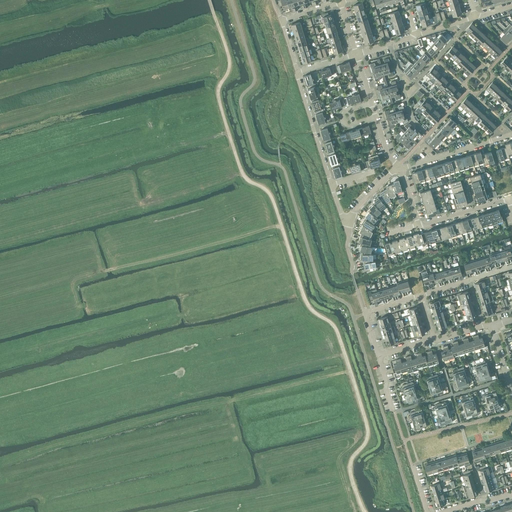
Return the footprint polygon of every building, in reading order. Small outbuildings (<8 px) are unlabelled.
[(289,7),(286,0),(282,0),(281,0),(278,0),(279,6),(282,5),(284,9),(286,9),(286,8),(289,7)] [(416,8),(417,10),(426,8),(424,2),(416,5),(417,8),(416,8)] [(354,8),(355,11),(364,8),(362,3),(353,5),(354,8)] [(356,13),(357,16),(365,14),(364,8),(355,11),(356,14),(356,13)] [(460,9),(451,11),(453,17),(462,14),(461,11),(460,9)] [(390,13),(391,19),(400,16),(399,13),(398,10),(390,13)] [(323,17),(324,22),(333,20),(332,17),(331,14),(323,17)] [(357,19),(358,22),(367,19),(365,14),(357,16),(358,19),(357,19)] [(429,18),(420,21),(421,23),(422,26),(431,23),(429,18)] [(359,24),(360,27),(369,24),(367,19),(358,22),(359,24)] [(292,28),(293,30),(302,27),(300,22),(291,25),(292,28)] [(465,30),(469,34),(476,27),(474,25),(475,24),(472,22),(465,30)] [(361,30),(362,33),(371,30),(369,24),(360,27),(361,30)] [(403,26),(394,29),(396,34),(405,31),(404,29),(403,26)] [(294,33),(295,36),(303,33),(302,27),(293,30),(293,33),(294,33)] [(469,34),(473,37),(480,29),(478,27),(477,28),(476,27),(469,34)] [(473,37),(476,41),(483,34),(481,32),(482,31),(480,29),(473,37)] [(363,35),(364,38),(372,35),(371,30),(362,33),(362,35),(363,35)] [(295,39),(296,41),(305,38),(303,33),(295,36),(296,38),(295,39)] [(441,34),(438,38),(444,44),(448,40),(441,34)] [(476,41),(480,44),(488,36),(485,34),(485,35),(483,34),(476,41)] [(511,39),(504,34),(500,38),(507,44),(511,39)] [(372,35),(364,38),(365,41),(364,41),(365,44),(374,41),(372,35)] [(480,44),(484,47),(491,40),(489,39),(490,38),(488,36),(480,44)] [(297,44),(298,46),(307,44),(305,38),(296,41),(297,44)] [(438,38),(434,42),(440,48),(444,44),(438,38)] [(484,47),(488,51),(495,43),(493,41),(492,42),(491,40),(484,47)] [(434,42),(430,46),(437,52),(440,48),(434,42)] [(488,51),(491,54),(498,47),(496,46),(497,45),(495,43),(488,51)] [(299,49),(299,52),(308,49),(307,44),(298,46),(299,49)] [(341,45),(332,48),(334,53),(343,51),(342,48),(341,45)] [(449,58),(450,56),(457,49),(455,48),(456,47),(454,45),(445,55),(449,58)] [(437,52),(430,46),(426,50),(433,56),(437,52)] [(498,47),(491,54),(495,58),(503,50),(500,48),(500,49),(498,47)] [(301,55),(301,57),(310,55),(308,49),(299,52),(300,55),(301,55)] [(450,56),(454,60),(461,52),(459,50),(458,51),(457,49),(450,56)] [(454,60),(458,63),(464,56),(463,55),(464,54),(461,52),(454,60)] [(424,53),(420,57),(427,63),(431,59),(424,53)] [(310,55),(301,57),(302,60),(303,63),(312,60),(310,55)] [(458,63),(462,67),(469,59),(467,57),(466,58),(464,56),(458,63)] [(500,63),(504,67),(511,59),(509,56),(509,57),(507,56),(500,63)] [(420,57),(417,61),(423,67),(427,63),(420,57)] [(380,65),(382,70),(391,67),(388,58),(384,60),(385,63),(381,64),(380,65)] [(462,67),(465,70),(472,63),(470,62),(471,61),(469,59),(462,67)] [(370,64),(372,73),(382,70),(380,65),(381,64),(380,61),(378,62),(379,65),(375,66),(374,63),(370,64)] [(417,61),(413,65),(419,71),(423,67),(417,61)] [(351,69),(349,62),(336,66),(338,73),(344,71),(345,72),(348,71),(348,70),(351,69)] [(411,63),(407,67),(416,75),(419,71),(413,65),(411,63)] [(472,63),(465,70),(464,72),(468,76),(477,66),(474,64),(473,65),(472,63)] [(320,71),(322,78),(325,77),(325,78),(329,77),(329,76),(335,74),(332,67),(320,71)] [(383,77),(383,78),(385,78),(384,74),(388,73),(389,77),(394,75),(391,67),(382,70),(383,75),(382,75),(383,77)] [(416,75),(407,67),(403,71),(412,79),(416,75)] [(426,75),(430,79),(437,71),(436,70),(436,69),(434,67),(426,75)] [(383,77),(382,75),(383,75),(382,70),(372,73),(375,81),(380,80),(379,78),(383,77)] [(430,79),(434,82),(442,74),(439,72),(438,73),(437,71),(430,79)] [(304,76),(307,86),(314,84),(313,81),(314,81),(313,77),(311,77),(310,74),(304,76)] [(434,82),(438,86),(445,79),(444,77),(444,76),(442,74),(434,82)] [(438,86),(442,90),(450,81),(447,79),(446,80),(445,79),(438,86)] [(387,87),(389,92),(398,89),(395,81),(391,82),(392,86),(388,87),(387,87)] [(442,90),(446,93),(453,86),(452,85),(452,84),(450,81),(442,90)] [(486,89),(490,93),(496,86),(495,84),(495,83),(493,81),(486,89)] [(377,86),(379,95),(389,92),(387,87),(388,87),(387,84),(385,84),(386,87),(382,89),(381,85),(377,86)] [(446,93),(450,97),(458,89),(455,86),(454,87),(453,86),(446,93)] [(490,93),(493,96),(501,88),(498,86),(498,87),(496,86),(490,93)] [(311,99),(317,97),(317,94),(318,93),(317,89),(315,90),(314,87),(308,89),(311,99)] [(493,96),(497,100),(504,93),(502,91),(503,90),(501,88),(493,96)] [(398,89),(389,92),(390,97),(389,97),(390,101),(392,100),(391,97),(395,96),(396,99),(400,98),(398,89)] [(458,89),(450,97),(454,101),(461,93),(460,92),(460,91),(458,89)] [(389,92),(379,95),(382,104),(387,102),(385,99),(389,97),(390,97),(389,92)] [(497,100),(501,103),(508,95),(506,93),(505,94),(504,93),(497,100)] [(346,98),(348,105),(361,101),(359,94),(356,95),(355,94),(352,95),(352,96),(346,98)] [(501,103),(505,107),(511,100),(509,98),(510,97),(508,95),(501,103)] [(459,105),(463,109),(470,102),(468,100),(469,99),(467,97),(459,105)] [(311,101),(315,111),(321,109),(320,106),(322,106),(320,102),(319,102),(318,99),(311,101)] [(329,103),(332,110),(344,106),(342,99),(336,101),(336,100),(332,101),(333,102),(329,103)] [(418,107),(422,111),(429,104),(428,103),(429,102),(426,99),(418,107)] [(463,109),(467,112),(474,104),(472,102),(472,103),(470,102),(463,109)] [(422,111),(427,115),(434,107),(431,105),(429,104),(422,111)] [(467,112),(471,116),(477,109),(476,107),(477,106),(474,104),(467,112)] [(395,112),(396,117),(406,114),(403,105),(398,107),(399,110),(396,112),(395,112)] [(427,115),(431,119),(438,112),(436,111),(437,110),(434,107),(427,115)] [(384,111),(387,120),(396,117),(395,112),(396,112),(395,109),(393,109),(394,112),(390,113),(389,110),(384,111)] [(471,116),(475,119),(482,111),(480,109),(479,110),(477,109),(471,116)] [(475,119),(478,123),(485,115),(483,114),(484,113),(482,111),(475,119)] [(322,112),(315,114),(318,124),(325,122),(324,119),(326,119),(324,115),(323,115),(322,112)] [(438,112),(431,119),(435,123),(443,115),(440,112),(439,113),(438,112)] [(397,122),(398,125),(400,125),(399,122),(402,121),(404,124),(408,122),(406,114),(396,117),(398,122),(397,122)] [(478,123),(482,126),(489,118),(487,116),(487,117),(485,115),(478,123)] [(393,123),(397,122),(398,122),(396,117),(387,120),(390,128),(394,127),(393,123)] [(450,118),(446,122),(454,129),(458,125),(450,118)] [(482,126),(486,129),(492,122),(491,121),(492,120),(489,118),(482,126)] [(446,122),(442,126),(451,133),(454,129),(446,122)] [(492,122),(486,129),(490,133),(497,125),(495,123),(494,124),(492,122)] [(404,132),(408,136),(415,129),(409,123),(405,126),(408,129),(405,131),(404,132)] [(369,125),(359,129),(361,135),(364,135),(364,136),(368,134),(368,133),(371,132),(369,125)] [(439,130),(445,136),(447,137),(451,133),(442,126),(439,130)] [(323,140),(330,138),(329,135),(331,135),(329,131),(328,131),(327,128),(320,130),(323,140)] [(359,129),(349,132),(351,138),(354,138),(355,139),(358,137),(358,136),(361,135),(359,129)] [(395,137),(401,143),(408,136),(404,132),(405,131),(403,129),(401,131),(404,133),(401,136),(398,133),(395,137)] [(415,129),(408,136),(412,139),(411,140),(414,142),(415,141),(413,139),(415,136),(418,138),(421,135),(415,129)] [(439,130),(435,134),(441,140),(445,136),(439,130)] [(351,138),(349,132),(339,135),(341,141),(344,141),(345,142),(349,140),(348,139),(351,138)] [(435,134),(431,138),(438,144),(441,140),(435,134)] [(408,136),(401,143),(408,149),(411,145),(409,143),(411,140),(412,139),(408,136)] [(438,144),(431,138),(428,142),(434,148),(438,144)] [(327,153),(334,151),(333,148),(335,147),(333,143),(332,144),(331,141),(324,143),(327,153)] [(506,147),(501,148),(504,159),(509,157),(506,145),(505,145),(506,147)] [(488,152),(486,153),(489,163),(494,162),(491,153),(488,154),(488,152)] [(328,156),(331,166),(338,163),(335,154),(335,153),(335,154),(328,156)] [(475,153),(470,155),(474,165),(479,164),(475,153)] [(477,153),(475,153),(479,164),(483,162),(484,165),(481,153),(478,154),(477,153)] [(481,153),(484,165),(489,163),(486,153),(481,154),(481,153)] [(368,158),(369,160),(365,161),(367,168),(381,164),(378,155),(368,158)] [(470,155),(466,156),(469,167),(474,165),(470,155)] [(466,156),(461,158),(464,168),(469,167),(466,156)] [(461,158),(456,159),(459,170),(464,168),(461,158)] [(456,159),(451,161),(454,171),(459,170),(456,159)] [(451,161),(446,162),(449,173),(454,171),(451,161)] [(349,166),(351,173),(364,169),(362,162),(356,164),(356,163),(352,164),(352,165),(349,166)] [(446,162),(441,164),(444,174),(449,173),(446,162)] [(441,164),(436,165),(439,176),(444,174),(441,164)] [(436,165),(431,167),(435,177),(439,176),(436,165)] [(339,166),(332,168),(335,178),(342,176),(341,173),(342,173),(341,169),(340,169),(339,166)] [(431,167),(427,168),(430,179),(435,177),(431,167)] [(427,168),(422,170),(425,180),(430,179),(427,168)] [(422,170),(417,171),(420,182),(425,180),(422,170)] [(470,177),(471,182),(482,179),(480,174),(470,177)] [(450,183),(451,188),(462,185),(461,182),(462,183),(464,182),(463,179),(450,183)] [(471,182),(473,187),(483,184),(482,179),(471,182)] [(395,182),(391,184),(396,195),(395,192),(396,192),(397,193),(402,191),(398,180),(395,181),(395,182)] [(388,187),(384,190),(390,200),(389,197),(390,196),(391,197),(396,195),(391,184),(387,186),(388,187)] [(473,187),(474,192),(485,189),(484,188),(487,187),(486,184),(483,185),(483,184),(473,187)] [(451,188),(453,193),(463,190),(462,185),(451,188)] [(420,193),(421,198),(432,194),(430,189),(420,193)] [(474,192),(476,197),(486,194),(485,189),(474,192)] [(382,193),(378,196),(385,206),(385,205),(383,203),(385,202),(385,203),(390,200),(384,190),(381,192),(382,193)] [(453,193),(454,198),(465,195),(463,190),(453,193)] [(421,198),(423,202),(433,199),(432,194),(421,198)] [(452,199),(454,204),(466,200),(465,195),(454,198),(452,199)] [(376,200),(372,203),(381,212),(381,211),(379,209),(380,208),(381,209),(385,206),(378,196),(375,198),(376,200)] [(423,202),(424,207),(435,204),(433,199),(423,202)] [(466,200),(454,204),(455,209),(458,208),(467,205),(466,202),(467,202),(466,200)] [(371,207),(368,210),(377,218),(375,216),(376,214),(377,215),(381,212),(372,203),(370,206),(371,207)] [(424,207),(426,212),(436,209),(435,204),(424,207)] [(367,214),(364,219),(374,225),(372,223),(373,222),(374,222),(377,218),(368,210),(365,213),(367,214)] [(499,210),(493,211),(495,218),(496,217),(498,223),(503,221),(501,215),(501,216),(499,210)] [(493,211),(488,213),(490,219),(491,219),(493,225),(498,223),(496,217),(495,218),(493,211)] [(488,213),(483,214),(485,221),(486,221),(488,226),(493,225),(491,219),(490,219),(488,213)] [(483,214),(478,216),(480,222),(481,222),(482,228),(488,226),(486,221),(485,221),(483,214)] [(478,216),(473,218),(475,224),(477,228),(482,227),(482,228),(481,222),(480,222),(478,216)] [(473,218),(468,219),(469,226),(470,225),(472,230),(477,228),(475,224),(473,218)] [(363,223),(361,227),(372,232),(370,231),(370,229),(371,230),(374,225),(364,219),(362,222),(363,223)] [(468,219),(462,221),(464,227),(465,227),(467,232),(472,230),(470,225),(469,226),(468,219)] [(462,221),(457,223),(459,229),(460,229),(461,233),(467,232),(465,227),(464,227),(462,221)] [(457,223),(452,224),(454,230),(455,230),(456,235),(461,233),(460,229),(459,229),(457,223)] [(452,224),(447,226),(449,232),(450,232),(451,237),(452,237),(451,236),(456,235),(455,230),(454,230),(452,224)] [(447,226),(442,227),(444,234),(444,233),(446,239),(451,237),(450,232),(449,232),(447,226)] [(361,231),(360,236),(372,239),(369,238),(369,237),(370,237),(372,232),(361,227),(360,231),(361,231)] [(442,227),(436,229),(438,235),(439,235),(441,241),(446,239),(444,233),(444,234),(442,227)] [(436,229),(431,231),(433,237),(434,237),(436,242),(441,241),(439,235),(438,235),(436,229)] [(426,232),(424,233),(427,244),(430,243),(431,244),(436,242),(434,237),(433,237),(431,231),(426,232)] [(417,233),(413,235),(417,246),(422,244),(422,243),(424,242),(424,245),(427,244),(424,233),(421,234),(417,235),(417,233)] [(410,236),(406,237),(410,248),(415,247),(414,245),(416,245),(417,246),(413,235),(413,236),(410,237),(410,236)] [(361,240),(360,245),(372,247),(372,246),(369,246),(369,244),(370,245),(372,239),(360,236),(359,240),(361,240)] [(403,238),(399,239),(403,250),(408,249),(407,247),(409,247),(409,248),(410,248),(406,237),(406,238),(403,239),(403,238)] [(395,240),(392,241),(395,253),(400,251),(400,250),(402,249),(402,251),(403,250),(399,239),(399,240),(396,241),(395,240)] [(395,253),(392,241),(392,243),(389,244),(388,242),(384,243),(388,255),(393,253),(393,252),(395,251),(395,253)] [(361,249),(361,254),(373,254),(370,254),(370,252),(371,252),(372,247),(360,245),(359,249),(361,249)] [(505,250),(500,251),(502,261),(505,260),(506,264),(509,263),(505,250)] [(500,251),(494,253),(498,266),(501,265),(500,261),(502,261),(500,251)] [(489,255),(489,256),(490,256),(492,264),(495,263),(496,267),(498,266),(494,253),(489,255)] [(362,258),(363,263),(375,261),(372,261),(372,259),(373,259),(373,254),(361,254),(361,258),(362,258)] [(490,256),(489,256),(484,257),(489,270),(491,270),(490,266),(493,265),(492,264),(490,256)] [(484,257),(479,259),(482,268),(485,267),(486,271),(489,270),(484,257)] [(479,259),(474,260),(478,274),(481,273),(479,269),(482,268),(479,259)] [(474,260),(469,262),(472,271),(475,270),(476,274),(478,274),(474,260)] [(375,261),(363,263),(364,267),(365,266),(366,267),(365,268),(366,272),(376,269),(375,267),(376,266),(375,261)] [(472,271),(469,262),(464,264),(468,277),(470,276),(469,272),(472,271)] [(459,265),(453,267),(456,276),(459,275),(460,279),(463,278),(459,265)] [(453,267),(448,268),(452,282),(455,281),(454,277),(456,276),(453,267)] [(448,268),(443,270),(446,279),(449,278),(450,282),(450,284),(453,283),(452,282),(448,268)] [(443,270),(438,272),(442,285),(444,284),(443,280),(446,279),(443,270)] [(433,272),(427,274),(431,287),(434,286),(433,282),(435,281),(433,273),(433,272)] [(438,272),(433,273),(435,281),(435,283),(438,282),(440,286),(442,285),(438,272)] [(431,287),(427,274),(422,275),(425,285),(428,284),(429,288),(431,287)] [(475,283),(477,289),(485,286),(483,279),(479,280),(479,282),(475,283)] [(407,280),(402,282),(406,295),(408,294),(407,290),(410,289),(407,280)] [(396,283),(397,284),(400,292),(402,292),(404,296),(404,298),(407,297),(406,295),(402,282),(396,283)] [(397,284),(392,286),(396,299),(399,298),(397,294),(400,293),(400,292),(397,284)] [(479,294),(487,291),(490,290),(488,285),(485,286),(477,289),(479,294)] [(392,286),(387,287),(390,297),(392,296),(394,300),(396,299),(392,286)] [(387,287),(382,289),(386,302),(388,302),(387,298),(390,297),(387,287)] [(379,300),(377,291),(376,289),(368,291),(370,300),(373,299),(375,306),(378,305),(377,301),(379,300)] [(382,289),(377,291),(379,300),(382,299),(383,303),(386,302),(382,289)] [(459,300),(461,299),(470,297),(468,291),(462,293),(462,292),(457,294),(459,300)] [(480,299),(482,304),(490,302),(493,301),(492,296),(489,296),(480,299)] [(408,310),(410,315),(418,313),(417,307),(408,310)] [(492,307),(483,309),(485,315),(494,312),(492,307)] [(474,312),(466,315),(467,320),(476,318),(474,312)] [(379,319),(381,324),(389,322),(388,316),(379,319)] [(445,321),(437,324),(439,329),(447,327),(445,321)] [(384,334),(393,332),(395,331),(394,326),(391,327),(383,329),(384,334)] [(423,328),(415,331),(416,336),(425,333),(423,328)] [(478,334),(476,335),(480,348),(485,347),(482,338),(479,338),(478,334)] [(394,337),(386,340),(387,345),(396,342),(394,337)] [(468,338),(465,338),(469,352),(474,350),(472,341),(469,342),(468,338)] [(457,341),(455,342),(459,355),(464,353),(461,344),(459,345),(457,341)] [(451,347),(451,348),(454,356),(459,355),(455,342),(452,342),(454,346),(451,347)] [(447,345),(445,346),(449,359),(454,358),(454,356),(451,348),(449,349),(447,345)] [(449,359),(445,346),(442,347),(444,351),(441,352),(444,361),(449,359)] [(432,350),(429,351),(433,364),(439,362),(436,353),(433,354),(432,350)] [(428,356),(425,356),(428,365),(427,365),(428,366),(433,364),(429,351),(427,352),(428,356)] [(421,352),(418,353),(423,366),(427,365),(428,365),(425,356),(425,355),(422,356),(421,352)] [(417,358),(415,358),(417,368),(423,366),(418,353),(416,354),(417,358)] [(411,355),(408,356),(413,372),(418,370),(417,368),(415,358),(412,359),(411,355)] [(404,362),(407,371),(408,373),(413,372),(408,356),(406,357),(407,361),(404,362)] [(402,373),(398,359),(395,360),(397,364),(394,365),(396,372),(394,373),(395,377),(396,377),(400,376),(399,373),(402,373)] [(400,359),(398,359),(402,373),(407,371),(404,362),(401,363),(400,359)] [(485,360),(480,362),(483,371),(489,370),(487,365),(490,364),(489,362),(485,363),(485,360)] [(476,369),(477,373),(483,371),(480,362),(476,363),(476,366),(471,367),(472,370),(476,369)] [(463,367),(457,369),(458,371),(460,378),(466,377),(465,372),(467,371),(466,369),(464,369),(463,367)] [(453,376),(454,380),(460,378),(458,371),(457,369),(453,370),(452,372),(452,373),(450,374),(451,376),(453,376)] [(489,370),(483,371),(486,381),(492,379),(491,377),(493,376),(492,373),(490,374),(489,370)] [(483,371),(477,373),(478,378),(476,378),(477,381),(479,380),(480,382),(481,382),(486,381),(483,371)] [(431,376),(434,385),(440,384),(439,379),(441,378),(440,376),(438,376),(438,375),(436,374),(431,376)] [(427,383),(428,387),(434,385),(431,376),(426,377),(426,379),(426,380),(424,381),(425,383),(427,383)] [(466,377),(460,378),(463,388),(469,386),(468,384),(471,383),(470,380),(468,381),(466,377)] [(460,378),(454,380),(456,385),(454,385),(455,388),(458,387),(459,389),(463,388),(460,378)] [(412,382),(407,383),(408,386),(410,393),(416,391),(415,387),(417,386),(416,383),(414,384),(413,382),(412,382)] [(403,390),(404,395),(410,393),(408,386),(407,383),(401,385),(402,388),(400,388),(401,391),(403,390)] [(434,385),(437,392),(437,395),(442,393),(443,392),(442,391),(444,390),(444,387),(442,388),(440,384),(434,385)] [(437,395),(437,392),(434,385),(428,387),(430,392),(428,392),(429,395),(432,394),(433,396),(437,395)] [(494,389),(489,391),(492,400),(498,398),(496,394),(498,393),(498,391),(496,391),(495,390),(494,389)] [(416,391),(410,393),(412,400),(420,398),(419,395),(417,396),(416,391)] [(485,398),(486,402),(492,400),(489,391),(484,392),(483,394),(484,395),(482,396),(483,398),(485,398)] [(410,393),(404,395),(405,399),(403,400),(404,402),(408,401),(408,404),(413,402),(412,400),(410,393)] [(471,396),(466,398),(469,407),(475,405),(474,401),(476,400),(475,398),(473,398),(473,397),(471,396)] [(462,405),(463,409),(469,407),(466,398),(461,399),(461,401),(461,402),(459,403),(460,405),(462,405)] [(498,398),(492,400),(495,410),(501,408),(500,405),(502,405),(501,402),(499,403),(498,398)] [(492,400),(486,402),(487,407),(485,407),(486,410),(489,409),(490,411),(495,410),(492,400)] [(445,402),(440,403),(443,413),(449,411),(447,406),(449,406),(449,403),(447,404),(446,402),(445,402)] [(436,410),(437,415),(443,413),(440,403),(435,405),(434,406),(435,408),(433,408),(434,411),(436,410)] [(475,405),(469,407),(472,417),(477,416),(476,413),(479,412),(479,409),(477,410),(475,405)] [(469,407),(463,409),(465,414),(463,414),(464,417),(466,416),(467,419),(472,417),(469,407)] [(420,409),(416,411),(418,420),(424,419),(423,414),(425,413),(424,411),(422,411),(422,410),(420,409)] [(411,418),(413,422),(418,420),(416,411),(410,413),(410,414),(410,415),(408,416),(409,418),(411,418)] [(449,411),(443,413),(445,420),(453,417),(452,415),(450,416),(449,411)] [(443,413),(437,415),(438,419),(436,420),(437,422),(445,420),(443,413)] [(424,419),(418,420),(421,427),(429,425),(428,422),(426,423),(424,419)] [(418,420),(413,422),(414,427),(412,427),(413,430),(421,427),(418,420)] [(508,439),(502,440),(505,450),(511,448),(508,439)] [(502,440),(497,442),(500,451),(505,450),(502,440)] [(497,442),(492,444),(495,453),(500,451),(497,442)] [(492,444),(487,445),(490,454),(495,453),(492,444)] [(482,447),(482,448),(485,456),(490,454),(487,445),(482,447)] [(482,448),(477,450),(480,459),(485,457),(485,456),(482,448)] [(480,459),(477,450),(472,451),(475,463),(481,461),(480,459)] [(461,454),(464,464),(465,466),(470,464),(467,453),(461,454)] [(461,454),(456,456),(459,464),(458,464),(459,465),(464,464),(461,454)] [(456,455),(450,456),(453,466),(458,464),(459,464),(456,456),(456,455)] [(450,456),(445,458),(448,467),(453,466),(450,456)] [(445,458),(440,460),(443,469),(448,467),(445,458)] [(440,460),(435,461),(438,471),(443,469),(440,460)] [(435,461),(430,463),(433,472),(438,471),(435,461)] [(433,472),(430,463),(424,465),(427,474),(433,472)] [(481,476),(490,473),(493,472),(491,467),(480,470),(481,476)] [(462,476),(464,481),(472,478),(471,473),(462,476)] [(431,485),(433,491),(441,488),(439,483),(431,485)] [(493,483),(485,486),(486,491),(495,489),(493,483)] [(476,489),(467,491),(465,492),(466,497),(477,494),(476,489)] [(436,501),(444,498),(447,498),(445,492),(443,493),(434,496),(436,501)] [(444,498),(436,501),(437,506),(446,504),(444,498)]
